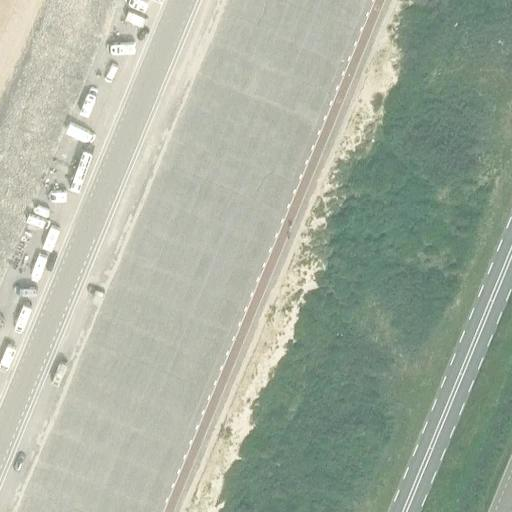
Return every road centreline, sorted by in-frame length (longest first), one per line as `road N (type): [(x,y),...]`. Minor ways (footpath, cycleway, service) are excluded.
road 1 (unclassified): [(0,437),(178,0)]
road 2 (primary): [(403,511),(511,247)]
